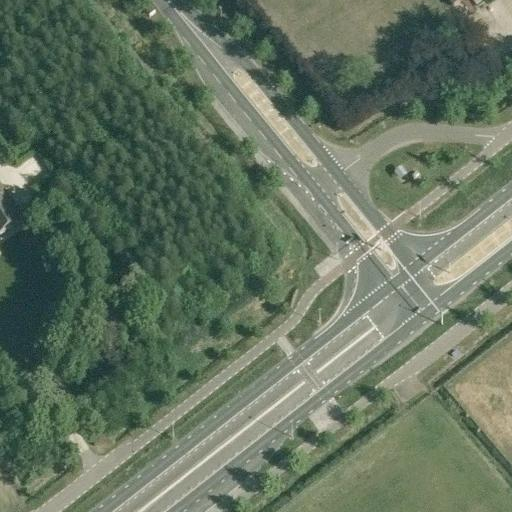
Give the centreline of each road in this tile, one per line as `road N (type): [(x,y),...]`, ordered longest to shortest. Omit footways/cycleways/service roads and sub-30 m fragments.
road 1 (secondary): [(388,290),(111,511)]
road 2 (secondary): [(172,511),(428,315)]
road 3 (secondary): [(332,172),(235,52),(171,0)]
road 4 (secondary): [(165,0),(306,190)]
road 5 (unclassified): [(511,133),(405,132),(332,172)]
road 6 (unclassified): [(396,381),(511,289)]
road 7 (secondary): [(306,190),(388,290)]
road 8 (secondary): [(414,269),(332,172)]
road 9 (tertiary): [(511,191),(414,269)]
